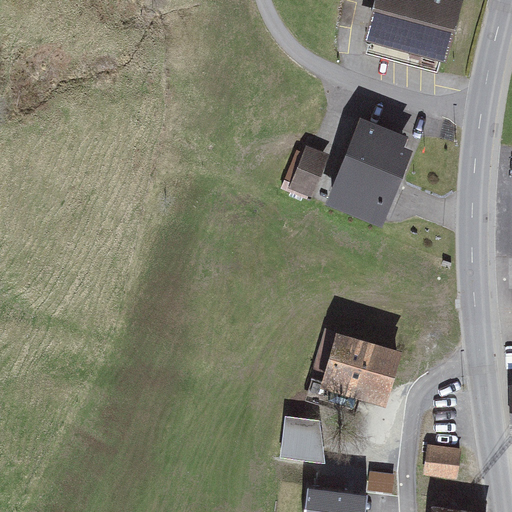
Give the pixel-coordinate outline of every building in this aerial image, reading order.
[(455,0),(380,0),(372,31),(442,50),(455,0)] [(403,136),(363,120),(331,197),(381,218),(409,150),(399,146),(403,136)] [(326,156),(307,148),(292,185),(312,193),(326,156)] [(400,354),(337,336),(324,379),(387,398),(400,354)] [(319,420),(286,416),(281,457),(325,462),(319,420)] [(459,450),(430,446),(427,472),(456,476),(459,450)]
